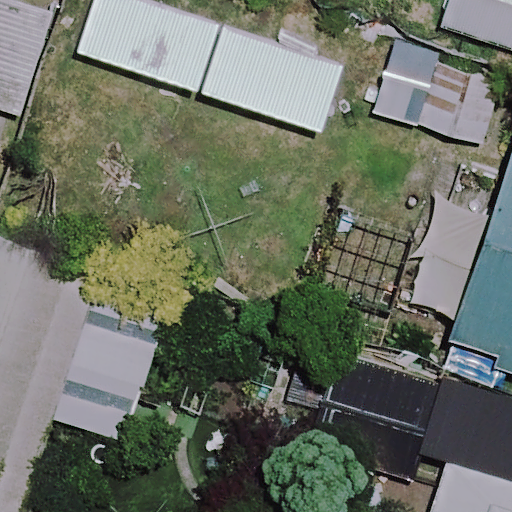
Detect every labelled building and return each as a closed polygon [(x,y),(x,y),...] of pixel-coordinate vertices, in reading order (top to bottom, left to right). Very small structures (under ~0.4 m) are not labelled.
[(50,10),(18,0),(0,0),(0,104),(15,110),(50,10)] [(511,0),(448,0),(442,20),(511,44),(511,0)] [(500,80),(411,58),(397,118),(486,140),(500,80)] [(511,179),(455,341),(511,361),(511,179)] [(26,511),(105,261),(0,227),(0,511),(26,511)] [(511,511),(511,471),(455,452),(433,511),(511,511)]
